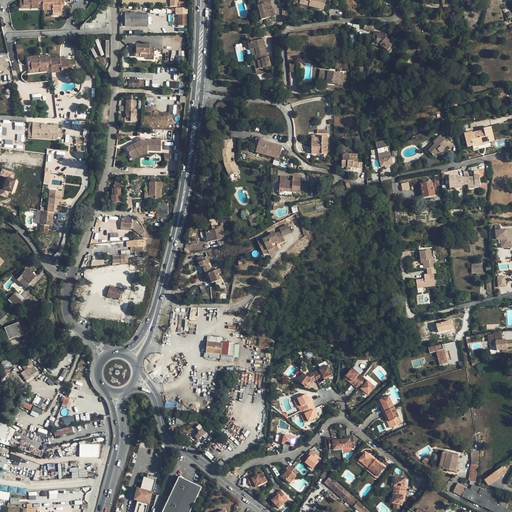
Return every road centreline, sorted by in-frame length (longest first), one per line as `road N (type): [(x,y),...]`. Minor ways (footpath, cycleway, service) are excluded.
road 1 (residential): [(70,278),(106,169),(114,0)]
road 2 (primary): [(198,0),(179,217)]
road 3 (residential): [(203,85),(276,89),(286,77),(284,30),(342,22)]
road 4 (residential): [(202,95),(279,106),(289,148),(311,168),(342,178)]
road 5 (residential): [(135,379),(155,395),(172,440),(230,485)]
road 6 (residential): [(230,485),(244,467),(300,451),(342,419)]
road 7 (residential): [(382,179),(511,152)]
road 8 (primary): [(179,217),(202,95)]
